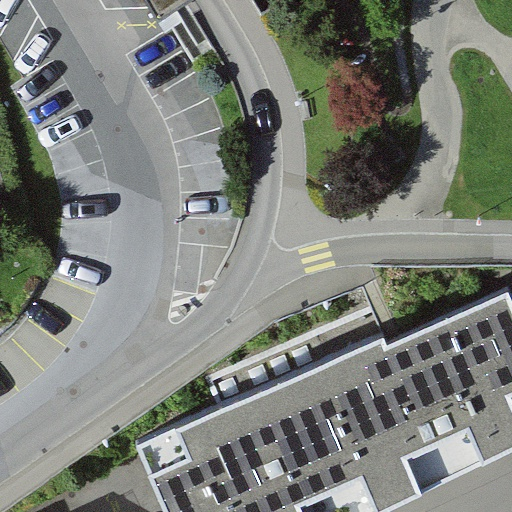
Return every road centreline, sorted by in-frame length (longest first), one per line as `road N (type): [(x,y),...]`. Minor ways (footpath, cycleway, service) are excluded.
road 1 (residential): [(110,373),(181,349),(247,280),(273,170),(260,111),(207,0)]
road 2 (residential): [(65,0),(118,108),(142,186),(140,272),(110,373)]
road 3 (residential): [(0,460),(110,373)]
